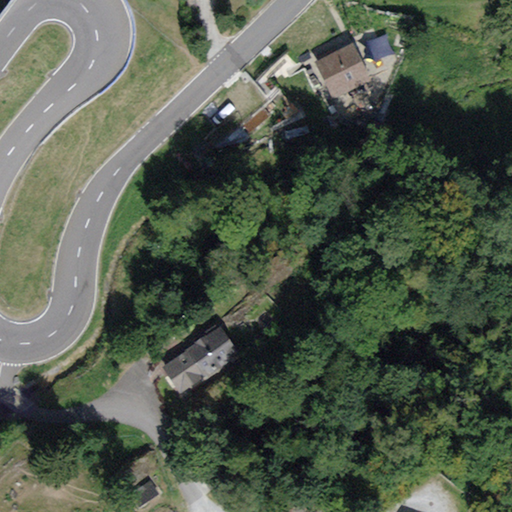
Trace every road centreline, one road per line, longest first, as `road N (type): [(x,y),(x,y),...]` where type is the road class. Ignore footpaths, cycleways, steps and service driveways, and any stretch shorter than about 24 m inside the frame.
road 1 (tertiary): [(0,340),(38,342),(59,328),(105,187),(295,0)]
road 2 (tertiary): [(77,0),(97,38),(90,67),(0,168)]
